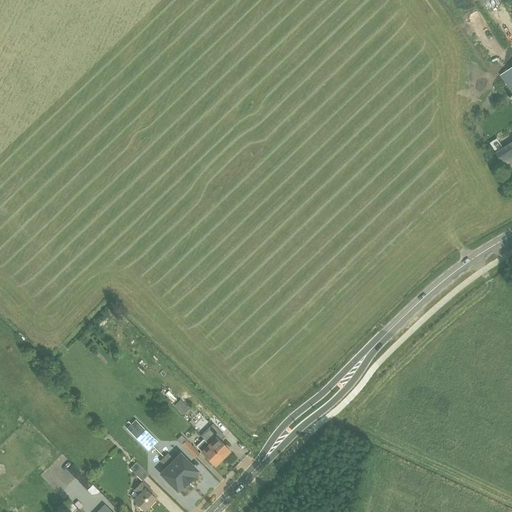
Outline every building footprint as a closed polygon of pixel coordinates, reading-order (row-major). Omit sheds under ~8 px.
[(511,67),(502,74),(511,89),(511,142),(496,153),(505,165),(511,160),(511,67)] [(140,424),(135,429),(145,439),(150,434),(140,424)] [(208,445),(209,444),(223,459),(230,452),(219,441),(224,436),(213,425),(201,437),(204,440),(208,445)] [(135,429),(131,433),(141,443),(145,439),(135,429)] [(195,458),(199,454),(181,436),(177,440),(195,458)] [(223,459),(209,444),(208,445),(204,440),(197,447),(201,451),(201,452),(215,466),(223,459)] [(168,454),(164,458),(188,482),(193,477),(192,476),(198,471),(181,454),(175,461),(168,454)] [(164,458),(160,462),(167,469),(161,475),(178,491),(183,486),(184,487),(188,482),(164,458)] [(97,489),(84,476),(69,461),(62,468),(90,496),(97,489)] [(149,474),(136,462),(129,469),(142,481),(149,474)] [(152,491),(142,482),(134,490),(139,495),(134,500),(144,511),(156,499),(150,493),(152,491)] [(65,511),(69,511),(74,508),(61,491),(55,495),(59,500),(63,497),(67,502),(61,507),(65,511)]
